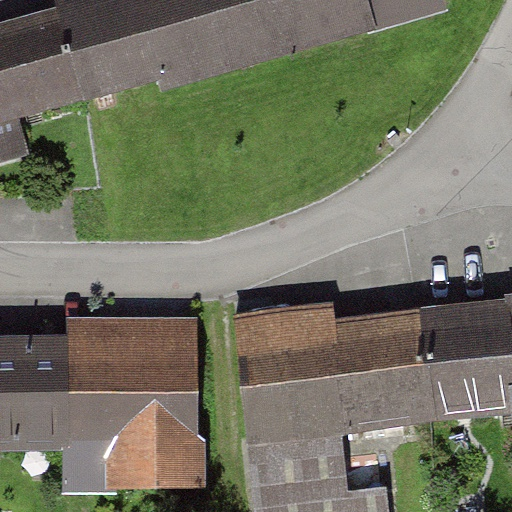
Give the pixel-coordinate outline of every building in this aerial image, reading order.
[(0,156),(113,123),(76,0),(66,0),(0,19),(0,156)] [(76,0),(113,123),(407,36),(399,10),(432,0),(76,0)] [(511,297),(457,304),(471,429),(511,424),(511,297)] [(351,299),(240,311),(262,511),(407,511),(399,437),(469,430),(456,316),(355,327),(351,299)] [(74,344),(0,345),(0,455),(87,454),(87,501),(233,498),(230,318),(74,320),(74,344)]
